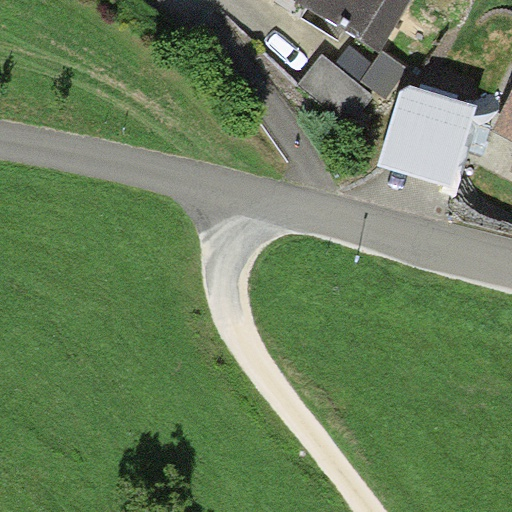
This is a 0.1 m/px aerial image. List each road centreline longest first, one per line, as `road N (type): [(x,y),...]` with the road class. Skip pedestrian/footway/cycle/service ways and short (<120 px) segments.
road 1 (track): [(238,196),(222,264),(227,321),(364,511)]
road 2 (residential): [(511,265),(238,196)]
road 3 (unclassified): [(238,196),(0,150)]
